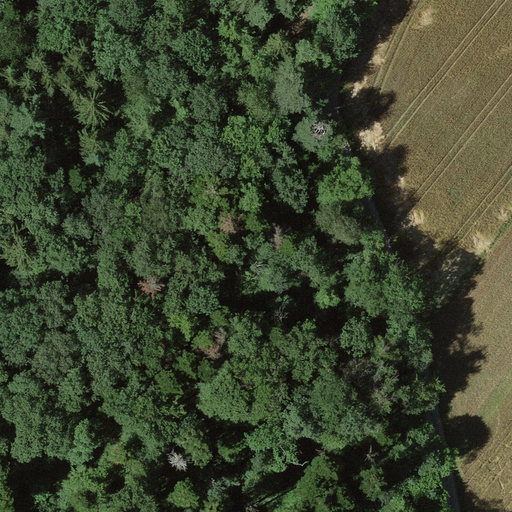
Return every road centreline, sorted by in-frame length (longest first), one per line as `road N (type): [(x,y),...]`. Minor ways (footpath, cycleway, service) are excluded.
road 1 (track): [(450,511),(405,280),(364,176),(322,106)]
road 2 (track): [(322,106),(222,0)]
